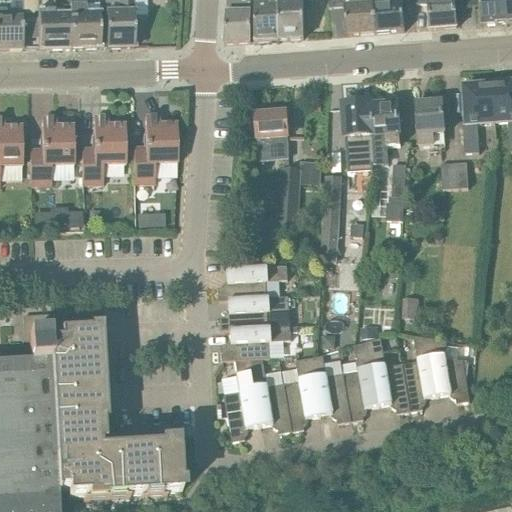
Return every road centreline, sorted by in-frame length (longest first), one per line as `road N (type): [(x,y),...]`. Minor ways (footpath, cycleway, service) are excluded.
road 1 (unclassified): [(494,421),(217,464),(204,449),(201,263)]
road 2 (residential): [(199,67),(511,47)]
road 3 (residential): [(0,269),(201,263)]
road 4 (residential): [(0,73),(199,67)]
road 5 (unclassified): [(201,263),(199,67)]
